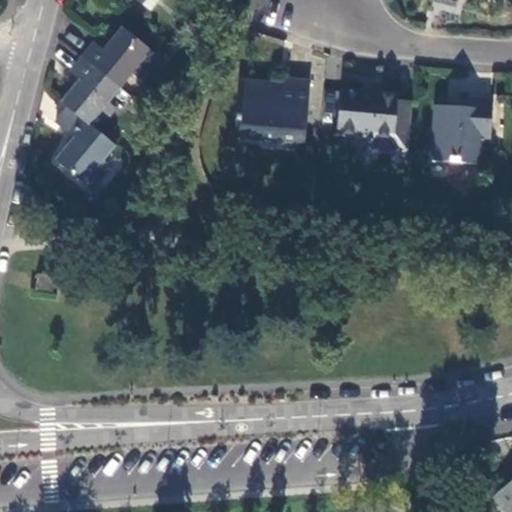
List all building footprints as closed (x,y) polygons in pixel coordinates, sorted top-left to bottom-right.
[(94,45),(82,59),(121,90),(132,77),(136,81),(155,59),(119,29),(101,51),(94,45)] [(77,80),(59,102),(68,109),(97,132),(114,110),(109,106),(121,90),(82,59),(69,73),(77,80)] [(304,145),(310,86),(284,85),(284,88),(241,85),(236,124),(241,125),(241,134),(280,138),(280,143),(304,145)] [(399,98),(343,93),(338,136),(395,140),(399,98)] [(460,110),(437,109),(433,163),(479,166),(481,142),(491,143),(494,104),(460,101),(460,110)] [(103,163),(116,148),(97,132),(68,109),(55,124),(74,140),(55,163),(90,190),(108,168),(103,163)] [(240,140),(280,143),(280,138),(241,134),(240,140)] [(55,278),(38,273),(34,289),(51,294),(55,278)] [(511,511),(511,488),(498,500),(508,511),(511,511)]
